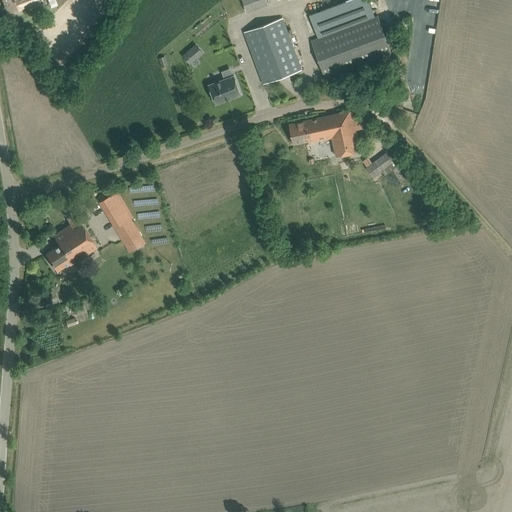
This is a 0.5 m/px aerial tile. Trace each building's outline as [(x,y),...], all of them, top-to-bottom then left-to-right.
[(3,0),(8,11),(18,7),(37,0),(36,0),(3,0)] [(443,26),(444,23),(444,20),(443,16),(441,14),(440,12),(437,10),(435,8),(432,7),(428,6),(425,6),(421,7),(418,9),(416,10),(414,13),(412,15),(411,19),(411,22),(411,25),(412,28),(413,32),(415,34),(418,36),(421,38),(423,39),(427,39),(430,39),(434,38),(437,36),(439,34),(441,32),(443,29),(443,26)] [(296,14),(298,19),(304,16),(301,11),(296,14)] [(311,42),(322,69),(326,78),(392,54),(388,44),(379,17),(311,42)] [(244,34),(260,74),(264,84),(301,70),(298,60),(282,20),(244,34)] [(195,44),(183,55),(189,63),(202,52),(195,44)] [(209,84),(210,86),(211,91),(209,93),(211,97),(214,98),(216,103),(241,94),(234,75),(209,84)] [(289,124),(293,144),(309,140),(310,142),(332,137),(336,156),(361,152),(360,144),(357,129),(364,128),(362,119),(354,120),(352,110),(289,124)] [(386,152),(365,167),(374,178),(382,172),(384,175),(397,167),(386,152)] [(115,192),(100,202),(105,210),(126,245),(141,236),(131,218),(120,201),(115,192)] [(53,235),(59,245),(63,251),(72,245),(80,257),(96,247),(75,213),(66,219),(70,225),(53,235)] [(80,257),(72,245),(63,251),(59,245),(46,254),(56,271),(68,263),(69,265),(80,257)]
